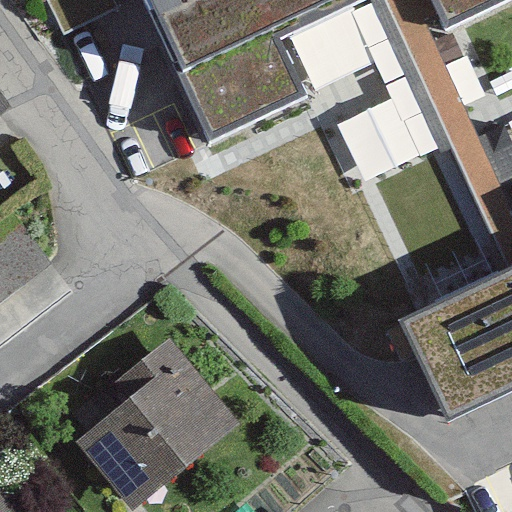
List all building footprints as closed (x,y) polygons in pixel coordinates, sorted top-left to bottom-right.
[(511,0),(151,0),(215,144),(310,102),(285,46),(388,0),(439,0),(452,28),(457,37),(511,12),(511,0)] [(511,199),(439,34),(452,28),(439,0),(392,0),(503,251),(495,255),(509,286),(408,330),(445,412),(511,381),(511,199)] [(340,118),(366,176),(428,148),(402,90),(340,118)] [(0,95),(0,113),(9,107),(0,95)] [(0,232),(0,312),(56,270),(18,219),(0,232)] [(422,261),(434,291),(496,266),(484,235),(422,261)] [(151,511),(246,435),(176,350),(125,392),(141,411),(88,454),(135,511),(151,511)] [(26,511),(17,500),(2,511),(26,511)]
